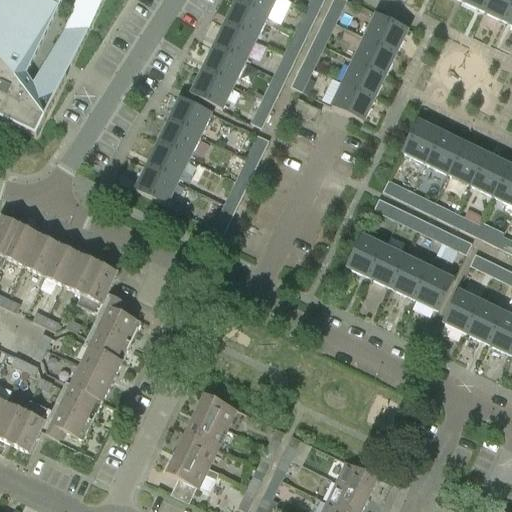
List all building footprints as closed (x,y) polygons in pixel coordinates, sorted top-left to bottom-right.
[(8,0),(0,16),(0,113),(43,135),(49,123),(112,0),(8,0)] [(238,0),(237,4),(268,20),(277,0),(238,0)] [(462,0),(462,3),(485,14),(491,0),(462,0)] [(511,0),(491,0),(485,14),(508,25),(511,15),(511,0)] [(226,27),(257,42),(268,20),(237,4),(226,27)] [(325,20),(336,25),(343,10),(332,5),(325,20)] [(318,16),(306,10),(299,25),(311,31),(318,16)] [(360,37),(365,40),(366,40),(397,55),(409,32),(377,16),(376,19),(370,16),(360,37)] [(215,50),(246,65),(257,42),(226,27),(215,50)] [(313,43),(325,49),(332,33),(321,27),(313,43)] [(307,38),(295,33),(288,48),(300,54),(307,38)] [(354,63),(386,78),(397,55),(366,40),(365,40),(354,63)] [(204,73),(235,88),(246,65),(215,50),(204,73)] [(302,66),(314,72),(321,56),(310,50),(302,66)] [(296,61),(284,56),(277,71),(289,77),(296,61)] [(343,86),(375,101),(386,78),(354,63),(343,86)] [(235,88),(204,73),(193,96),(224,111),(235,88)] [(291,90),(303,95),(310,79),(298,74),(291,90)] [(285,84),(273,78),(266,94),(277,99),(285,84)] [(375,101),(343,86),(332,109),(363,125),(375,101)] [(170,123),(201,139),(212,116),(181,100),(170,123)] [(274,107),(262,101),(255,116),(266,122),(274,107)] [(313,125),(321,113),(299,102),(292,115),(313,125)] [(201,139),(170,123),(158,146),(190,162),(201,139)] [(425,167),(440,135),(417,124),(402,155),(425,167)] [(448,178),(463,146),(440,135),(425,167),(448,178)] [(258,138),(250,153),(262,159),(269,143),(258,138)] [(190,162),(158,146),(147,170),(179,185),(190,162)] [(471,189),(486,157),(463,146),(448,178),(471,189)] [(494,200),(509,168),(486,157),(471,189),(494,200)] [(258,166),(247,161),(240,158),(232,173),(250,182),(258,166)] [(511,209),(511,169),(509,168),(494,200),(511,209)] [(136,193),(167,208),(168,208),(179,185),(147,170),(136,193)] [(247,189),(235,184),(227,199),(239,205),(247,189)] [(406,206),(411,194),(396,187),(391,198),(406,206)] [(429,217),(434,205),(419,198),(413,209),(429,217)] [(374,213),(390,221),(395,209),(379,201),(374,213)] [(236,213),(224,207),(217,222),(228,228),(236,213)] [(452,228),(457,217),(442,209),(436,221),(452,228)] [(403,213),(397,224),(413,232),(418,220),(403,213)] [(0,219),(0,271),(1,272),(6,261),(5,261),(21,229),(0,219)] [(475,239),(480,228),(465,220),(459,232),(475,239)] [(426,224),(420,236),(436,243),(441,232),(426,224)] [(40,238),(21,229),(5,261),(6,261),(25,270),(40,238)] [(498,250),(503,239),(488,232),(482,243),(498,250)] [(449,235),(443,247),(458,254),(464,243),(449,235)] [(59,247),(40,238),(25,270),(44,280),(59,247)] [(370,281),(385,249),(362,238),(347,269),(370,281)] [(44,280),(59,287),(63,289),(79,257),(59,247),(44,280)] [(385,249),(370,281),(393,292),(408,260),(385,249)] [(98,266),(89,262),(79,257),(63,289),(82,298),(83,298),(98,266)] [(470,268),(486,276),(492,265),(476,257),(470,268)] [(408,260),(393,292),(416,303),(431,272),(408,260)] [(98,319),(118,276),(98,266),(83,298),(82,298),(77,308),(98,319)] [(489,291),(504,298),(511,281),(511,274),(499,268),(493,280),(495,280),(489,291)] [(431,272),(416,303),(439,314),(454,283),(431,272)] [(466,336),(481,305),(458,294),(443,325),(466,336)] [(0,308),(5,311),(9,303),(0,298),(0,308)] [(113,300),(102,325),(90,349),(122,365),(141,325),(121,316),(125,306),(113,300)] [(9,303),(5,311),(16,316),(20,308),(9,303)] [(481,305),(466,336),(489,347),(504,316),(481,305)] [(44,330),(48,322),(36,316),(32,324),(44,330)] [(511,319),(504,316),(489,347),(511,358),(511,319)] [(55,335),(59,327),(48,322),(44,330),(55,335)] [(77,337),(81,329),(69,323),(66,331),(77,337)] [(51,341),(43,337),(38,349),(46,352),(51,341)] [(32,360),(40,364),(46,352),(38,349),(32,360)] [(80,369),(112,385),(122,365),(90,349),(80,369)] [(23,373),(26,365),(15,360),(11,368),(23,373)] [(26,365),(23,373),(34,379),(38,371),(26,365)] [(112,385),(80,369),(70,389),(103,404),(112,385)] [(49,395),(53,387),(41,381),(37,389),(49,395)] [(70,389),(58,414),(46,438),(58,444),(63,434),(83,444),(103,404),(70,389)] [(195,417),(227,433),(237,413),(204,397),(195,417)] [(51,414),(36,407),(30,404),(25,415),(10,447),(31,457),(51,414)] [(0,442),(10,447),(25,415),(6,405),(0,417),(0,442)] [(185,436),(217,452),(227,433),(195,417),(185,436)] [(208,472),(208,471),(217,452),(185,436),(176,456),(208,472)] [(272,441),(267,452),(275,456),(280,445),(282,442),(274,438),(272,441)] [(288,448),(283,460),(291,464),(291,462),(296,452),(300,443),(292,439),(288,448)] [(261,463),(260,465),(268,469),(269,467),(274,459),(275,456),(269,453),(267,452),(261,463)] [(199,491),(209,496),(216,483),(219,476),(208,471),(208,472),(176,456),(166,476),(198,492),(199,491)] [(277,471),(276,473),(284,477),(285,475),(291,464),(283,460),(279,467),(277,471)] [(336,485),(368,501),(378,481),(346,465),(336,485)] [(243,479),(239,487),(248,491),(256,495),(260,486),(262,483),(262,482),(254,478),(254,479),(252,483),(243,479)] [(277,491),(278,489),(270,485),(269,487),(264,498),(272,502),(276,493),(277,491)] [(326,505),(340,511),(362,511),(368,501),(336,485),(326,505)] [(176,487),(172,496),(190,504),(194,495),(176,487)] [(248,491),(238,511),(240,511),(247,511),(256,495),(248,491)] [(275,511),(279,505),(272,502),(264,498),(258,510),(256,511),(275,511)]
